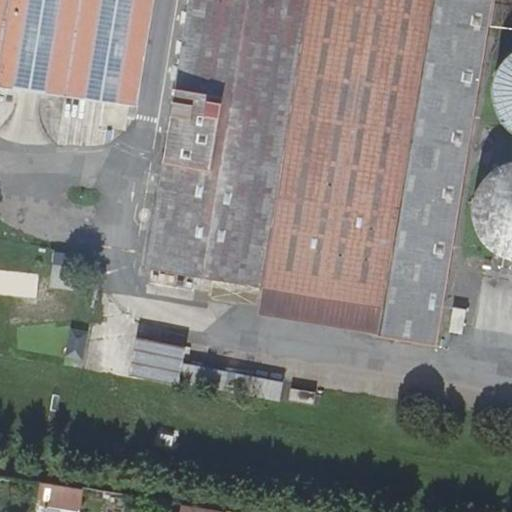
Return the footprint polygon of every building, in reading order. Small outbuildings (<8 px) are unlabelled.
[(0,0),(0,89),(139,108),(156,0),(0,0)] [(494,0),(193,0),(150,269),(380,305),(376,334),(440,344),(494,0)] [(511,54),(508,57),(501,65),(496,74),(493,84),(492,94),(493,105),(496,115),(501,124),(508,132),(511,134),(511,54)] [(511,166),(506,168),(496,172),(488,178),(481,186),(476,195),(472,205),(471,215),(472,226),(476,236),(481,245),(488,253),(496,259),(506,263),(511,264),(511,166)] [(0,511),(6,511),(38,511),(43,483),(0,475),(0,511)] [(84,490),(46,484),(43,483),(38,511),(47,511),(49,506),(80,511),(84,490)]
